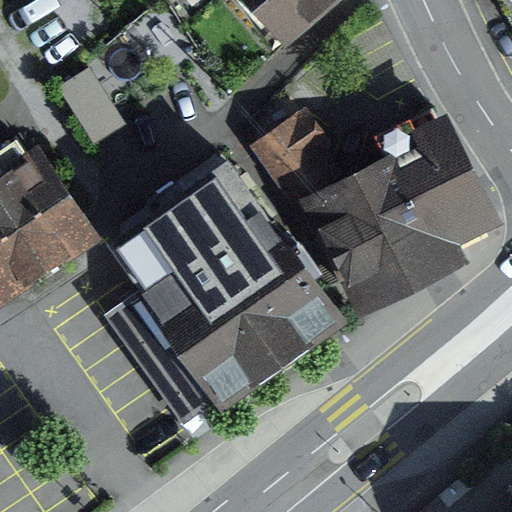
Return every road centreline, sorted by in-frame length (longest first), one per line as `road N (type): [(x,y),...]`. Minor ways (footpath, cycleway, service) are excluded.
road 1 (primary): [(511,298),(257,511)]
road 2 (residential): [(511,148),(449,57),(424,0)]
